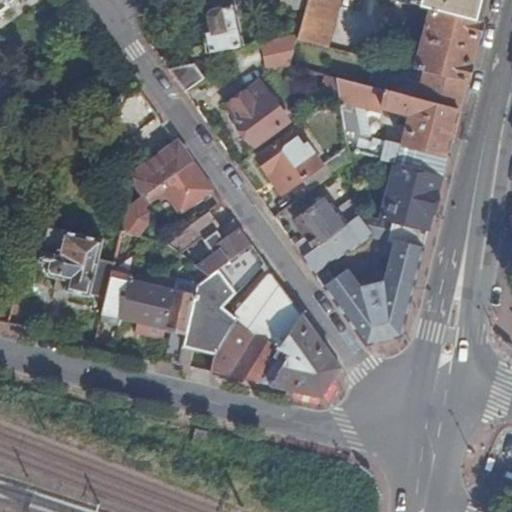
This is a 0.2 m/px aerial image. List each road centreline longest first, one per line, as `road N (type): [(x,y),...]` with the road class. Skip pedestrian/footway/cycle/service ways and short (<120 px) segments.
road 1 (residential): [(428,453),(111,21)]
road 2 (tertiary): [(0,350),(428,453)]
road 3 (secondary): [(442,363),(511,26)]
